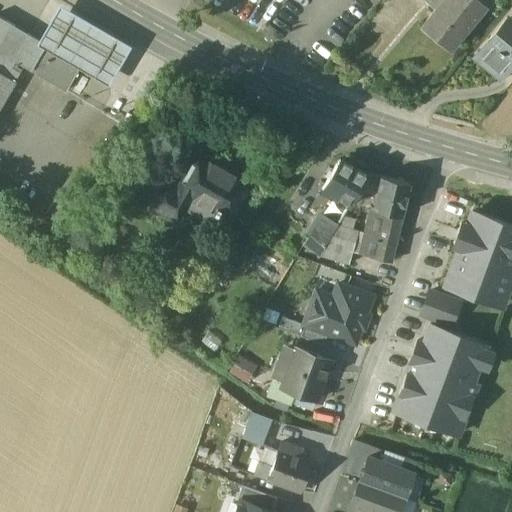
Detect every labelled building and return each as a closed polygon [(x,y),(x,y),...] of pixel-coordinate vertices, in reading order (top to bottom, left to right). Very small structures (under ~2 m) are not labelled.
[(443,0),(436,9),(420,28),(449,51),(484,9),(473,0),(443,0)] [(424,0),(436,9),(443,0),(424,0)] [(473,0),(484,9),(490,0),(473,0)] [(59,5),(37,43),(108,83),(130,46),(59,5)] [(38,38),(0,16),(0,71),(15,80),(24,66),(65,90),(78,68),(35,44),(38,38)] [(511,62),(511,21),(507,17),(475,57),(500,78),(511,62)] [(0,106),(15,80),(0,71),(0,106)] [(154,207),(164,212),(176,219),(181,211),(188,198),(227,221),(249,182),(199,153),(178,190),(168,184),(154,207)] [(367,175),(339,159),(322,187),(350,204),(359,190),(367,175)] [(381,175),(368,173),(367,175),(359,190),(377,195),(381,175)] [(408,181),(381,175),(377,195),(373,209),(401,215),(408,181)] [(401,215),(373,209),(371,220),(368,219),(365,233),(360,254),(391,261),(401,215)] [(511,274),(511,225),(472,211),(467,225),(461,223),(453,244),(459,246),(445,284),(501,305),(511,274)] [(359,231),(338,225),(324,247),(324,248),(320,255),(348,264),(352,252),(359,231)] [(359,231),(352,252),(360,254),(365,233),(359,231)] [(324,248),(309,235),(304,242),(320,255),(324,248)] [(338,284),(332,299),(324,303),(313,299),(303,325),(327,333),(354,343),(372,296),(338,284)] [(459,302),(429,291),(421,314),(451,325),(459,302)] [(327,333),(303,325),(282,317),(278,328),(323,344),(327,333)] [(486,345),(430,324),(423,342),(417,340),(410,361),(411,362),(393,410),(457,434),(476,383),(472,382),(486,345)] [(330,359),(295,346),(293,350),(282,380),(280,386),(294,391),(316,399),(330,359)] [(285,347),(274,377),(282,380),(293,350),(285,347)] [(239,356),(230,371),(243,378),(251,363),(239,356)] [(274,377),(273,376),(266,394),(290,403),(294,391),(280,386),(282,380),(274,377)] [(251,412),(239,407),(231,429),(243,434),(251,412)] [(272,419),(251,411),(251,412),(243,434),(241,437),(262,445),(272,419)] [(254,474),(267,479),(300,491),(311,461),(290,453),(292,446),(281,441),(278,450),(266,446),(261,462),(259,461),(253,459),(249,469),(255,471),(254,474)] [(413,473),(368,457),(359,481),(404,497),(413,473)] [(207,478),(197,475),(192,488),(202,492),(207,478)] [(398,511),(404,497),(359,481),(350,504),(370,511),(398,511)] [(276,497),(242,484),(236,499),(240,500),(240,499),(271,510),(276,497)] [(275,511),(271,510),(240,499),(240,500),(235,511),(275,511)]
